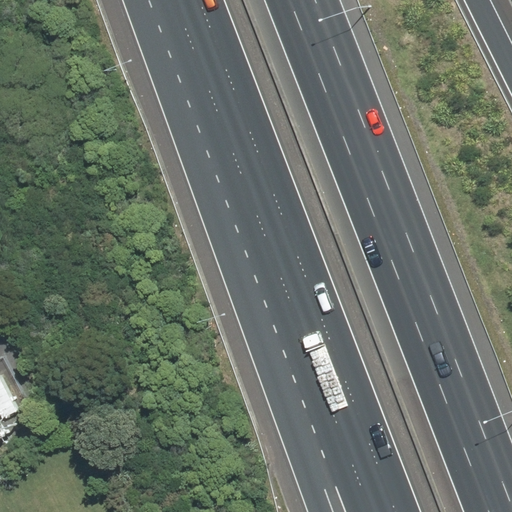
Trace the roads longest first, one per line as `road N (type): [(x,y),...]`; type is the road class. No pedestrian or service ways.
road 1 (motorway): [(395,511),(197,0)]
road 2 (motorway): [(290,0),(486,511)]
road 3 (motorway): [(321,511),(174,0)]
